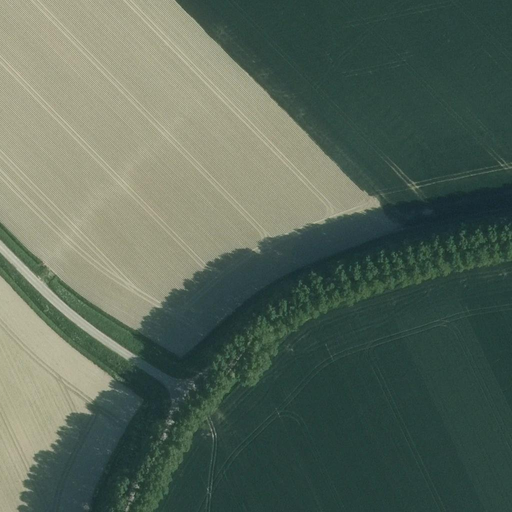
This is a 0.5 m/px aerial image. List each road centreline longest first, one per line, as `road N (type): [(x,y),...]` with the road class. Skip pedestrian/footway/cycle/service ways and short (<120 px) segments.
road 1 (unclassified): [(511,231),(381,262),(287,296),(185,393)]
road 2 (unclassified): [(185,393),(81,324),(0,248)]
road 3 (unclassified): [(117,511),(185,393)]
